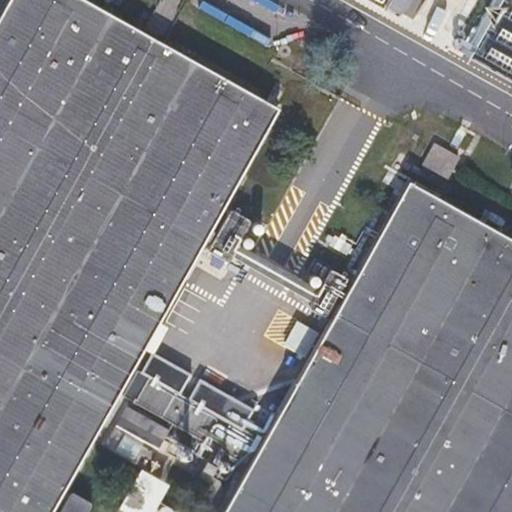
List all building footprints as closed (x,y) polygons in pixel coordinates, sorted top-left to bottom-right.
[(52,511),(106,415),(119,392),(204,239),(209,241),(206,246),(225,257),(228,252),(236,237),(241,228),(242,223),(243,217),(241,213),(237,211),(231,209),(227,211),(223,215),(214,230),(211,228),(277,108),(81,0),(3,0),(0,7),(0,511),(87,511),(93,502),(72,491),(60,511),(52,511)] [(511,29),(487,75),(511,88),(511,29)] [(422,167),(449,181),(463,153),(435,140),(422,167)] [(257,440),(216,418),(143,377),(149,409),(155,413),(158,414),(245,463),(217,511),(511,511),(511,235),(403,176),(340,291),(335,300),(329,297),(337,283),(336,270),(329,268),(328,269),(323,270),(317,280),(310,295),(312,304),(317,306),(323,305),(330,310),(289,383),(257,440)] [(267,261),(236,237),(228,252),(310,295),(317,280),(302,281),(267,261)] [(187,397),(243,427),(256,402),(202,372),(187,397)] [(146,436),(158,414),(155,413),(149,409),(119,392),(106,415),(146,436)] [(159,473),(139,511),(157,511),(173,481),(159,473)]
